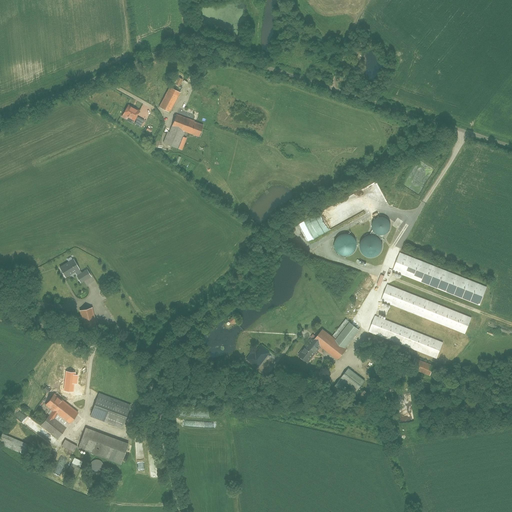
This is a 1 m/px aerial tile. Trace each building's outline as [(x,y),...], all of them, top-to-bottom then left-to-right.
[(187,69),(185,75),(195,79),(197,72),(187,69)] [(182,92),(171,86),(160,107),(171,113),(182,92)] [(141,109),(127,103),(122,114),(135,120),(133,123),(141,127),(145,119),(138,116),(141,109)] [(203,127),(175,115),(163,142),(184,151),(186,146),(182,144),(187,132),(199,137),(203,127)] [(155,130),(147,126),(144,131),(152,135),(155,130)] [(380,216),(377,218),(375,220),(373,223),(373,226),(374,230),(376,232),(378,234),(381,235),(384,235),(387,235),(390,233),(392,230),(393,227),(392,224),(391,221),(389,218),(386,217),(383,216),(380,216)] [(339,237),(337,241),(337,244),(337,248),(339,251),(341,253),(344,254),(348,255),(351,254),(354,252),(356,250),(358,247),(358,243),(357,240),(355,237),(352,235),(349,234),(345,234),(342,235),(339,237)] [(361,241),(360,245),(360,249),(361,253),(364,256),(367,258),(371,259),(376,259),(379,257),(382,254),(384,250),(385,246),(384,242),(382,239),(379,236),(375,234),(371,234),(367,235),(363,238),(361,241)] [(483,306),(489,291),(400,257),(394,272),(483,306)] [(89,302),(105,293),(86,262),(79,267),(74,258),(57,268),(64,280),(73,275),(89,302)] [(55,272),(48,277),(59,297),(67,293),(55,272)] [(389,285),(384,299),(464,330),(469,317),(389,285)] [(91,306),(81,308),(86,329),(95,327),(91,306)] [(64,312),(47,311),(47,322),(63,323),(64,312)] [(370,331),(435,357),(441,341),(376,316),(370,331)] [(320,327),(297,354),(306,362),(321,344),(337,358),(359,331),(347,321),(333,337),(320,327)] [(258,367),(269,352),(261,346),(255,352),(253,351),(247,359),(258,367)] [(416,359),(412,371),(433,378),(437,366),(416,359)] [(345,381),(355,387),(360,379),(344,368),(336,381),(342,385),(345,381)] [(377,389),(371,384),(364,393),(369,398),(377,389)] [(129,404),(99,393),(92,414),(122,425),(129,404)] [(70,421),(78,411),(55,394),(47,405),(53,409),(43,423),(59,436),(65,427),(56,420),(61,414),(70,421)] [(395,412),(389,414),(393,423),(399,420),(395,412)] [(167,428),(168,438),(177,436),(176,426),(167,428)] [(127,441),(88,427),(80,446),(120,460),(127,441)] [(34,450),(4,436),(0,443),(0,445),(30,460),(34,450)] [(67,438),(64,445),(73,449),(76,443),(67,438)] [(77,458),(73,465),(80,468),(84,460),(77,458)] [(100,469),(101,468),(101,466),(100,465),(100,463),(99,462),(97,461),(96,460),(94,460),(93,460),(91,461),(90,461),(89,463),(88,464),(88,465),(88,467),(88,469),(89,470),(90,471),(91,472),(92,473),(94,473),(95,473),(97,472),(98,472),(99,471),(100,469)]
